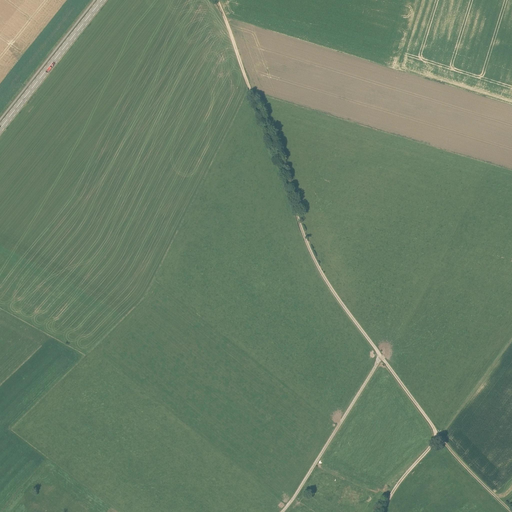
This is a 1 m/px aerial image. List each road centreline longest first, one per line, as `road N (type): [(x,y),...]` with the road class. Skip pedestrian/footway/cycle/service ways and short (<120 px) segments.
road 1 (track): [(216,0),(315,261),(437,435)]
road 2 (track): [(381,357),(282,511)]
road 3 (secondary): [(0,128),(102,0)]
